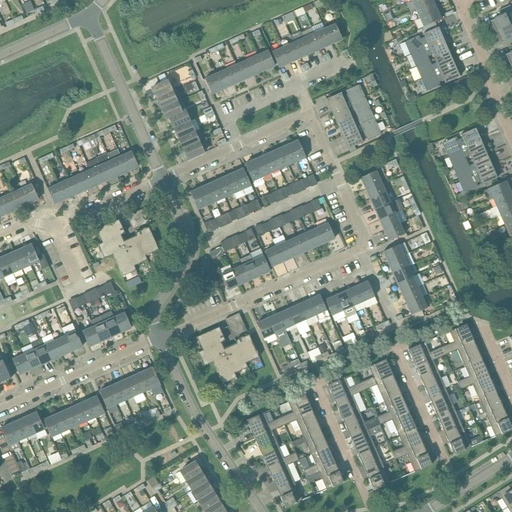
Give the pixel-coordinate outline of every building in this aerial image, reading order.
[(431,0),(410,0),(415,9),(432,2),(431,0)] [(415,9),(419,18),(436,10),(432,2),(415,9)] [(492,21),(493,23),(491,24),(495,32),(511,24),(511,21),(508,13),(511,11),(511,9),(510,5),(498,10),(501,16),(490,21),(490,22),(492,21)] [(436,10),(419,18),(423,27),(434,22),(439,20),(440,20),(436,10)] [(285,23),(294,19),(292,12),(282,17),(285,23)] [(419,36),(405,41),(406,42),(411,54),(442,40),(443,40),(438,28),(438,27),(437,28),(434,22),(423,27),(422,28),(423,31),(426,30),(427,32),(423,34),(424,34),(425,37),(420,40),(418,36),(419,36)] [(321,23),(311,28),(313,33),(320,49),(331,44),(324,29),(321,23)] [(324,29),(331,44),(342,39),(342,38),(341,38),(335,24),(324,29)] [(511,24),(495,32),(499,41),(500,40),(501,42),(500,43),(500,44),(507,40),(510,46),(511,44),(511,24)] [(320,49),(313,33),(303,38),(310,53),(320,49)] [(310,53),(303,38),(293,43),(299,58),(310,53)] [(442,40),(411,54),(416,66),(429,60),(428,56),(432,55),(434,58),(448,52),(449,52),(443,40),(442,40)] [(299,58),(293,43),(282,47),(289,62),(299,58)] [(289,62),(282,47),(272,52),(278,66),(278,67),(289,62)] [(274,65),(268,50),(257,55),(264,70),(275,65),(275,64),(274,65)] [(429,60),(416,66),(416,67),(417,66),(422,78),(421,78),(421,79),(454,64),(449,52),(448,52),(434,58),(436,63),(431,65),(429,60)] [(264,70),(257,55),(246,60),(253,75),(264,70)] [(253,75),(246,60),(236,65),(243,80),(253,75)] [(459,76),(454,64),(421,79),(422,79),(427,90),(427,91),(440,85),(439,85),(438,82),(443,80),(445,83),(444,83),(445,84),(459,77),(459,76)] [(243,80),(236,65),(226,69),(233,84),(243,80)] [(233,84),(226,69),(215,74),(222,89),(233,84)] [(163,74),(157,76),(161,84),(167,81),(163,74)] [(215,74),(205,79),(211,93),(210,93),(211,94),(222,89),(215,74)] [(161,84),(152,88),(157,98),(171,92),(167,81),(161,84)] [(326,100),(331,112),(364,97),(363,97),(358,86),(359,85),(358,85),(345,91),(347,94),(342,97),(341,93),(326,99),(326,100)] [(171,92),(157,98),(161,109),(178,101),(181,100),(176,90),(173,91),(171,92)] [(369,110),(369,109),(369,110),(364,98),(364,97),(331,112),(337,124),(369,110)] [(376,120),(383,118),(378,97),(367,99),(369,109),(373,108),(376,120)] [(169,118),(181,112),(176,102),(178,101),(161,109),(166,120),(170,118),(169,118)] [(374,122),(369,110),(370,110),(369,110),(337,124),(342,136),(375,122),(374,122)] [(189,121),(184,111),(181,112),(169,118),(170,118),(174,128),(189,121)] [(206,119),(214,115),(212,111),(204,115),(206,119)] [(174,128),(179,139),(194,132),(189,121),(174,128)] [(343,136),(342,136),(348,148),(348,149),(349,149),(354,146),(363,142),(362,142),(361,139),(364,137),(366,136),(368,140),(381,134),(380,134),(375,122),(343,136)] [(475,129),(475,128),(460,135),(460,136),(461,135),(462,138),(457,141),(456,138),(456,137),(443,142),(448,155),(481,141),(475,129)] [(194,132),(179,139),(183,149),(198,142),(200,141),(199,130),(194,132)] [(94,134),(87,137),(89,142),(92,150),(96,148),(97,142),(95,139),(94,134)] [(227,143),(225,138),(216,142),(218,146),(227,143)] [(298,140),(298,141),(289,145),(297,162),(306,158),(298,142),(299,141),(298,140)] [(479,141),(448,155),(448,156),(449,155),(454,167),(453,167),(453,168),(467,162),(465,158),(470,156),(471,160),(486,153),(481,141),(479,141)] [(183,149),(188,160),(203,153),(198,142),(183,149)] [(280,149),(288,166),(297,162),(289,145),(280,149)] [(117,149),(107,154),(116,176),(127,171),(120,156),(117,149)] [(271,153),(279,170),(288,166),(280,149),(271,153)] [(137,165),(131,151),(120,156),(127,171),(138,166),(138,165),(137,165)] [(262,156),(270,174),(279,170),(271,153),(262,156)] [(467,162),(453,168),(454,168),(459,179),(459,180),(491,165),(486,153),(471,160),(473,164),(469,166),(467,162)] [(107,154),(96,158),(99,165),(106,180),(116,176),(107,154)] [(254,160),(262,178),(270,174),(262,156),(254,160)] [(244,164),(244,165),(245,165),(252,182),(255,187),(264,183),(262,178),(254,160),(244,164)] [(106,180),(99,165),(89,170),(96,185),(106,180)] [(459,180),(465,192),(464,192),(478,186),(477,186),(476,183),(481,181),(482,184),(482,185),(497,178),(497,177),(491,165),(459,180)] [(243,169),(234,173),(244,196),(253,192),(251,186),(243,170),(244,169),(244,168),(243,169)] [(96,185),(89,170),(79,175),(85,190),(96,185)] [(361,177),(366,189),(381,182),(376,171),(362,177),(361,177)] [(234,173),(225,177),(233,194),(235,200),(244,196),(234,173)] [(85,190),(79,175),(68,179),(75,194),(85,190)] [(225,177),(216,181),(224,198),(233,194),(225,177)] [(75,194),(68,179),(58,184),(65,199),(75,194)] [(492,187),(488,189),(492,198),(509,190),(505,181),(504,181),(498,184),(496,180),(490,183),(492,187)] [(224,198),(216,181),(208,185),(215,202),(224,198)] [(370,199),(385,192),(381,182),(366,189),(370,199)] [(20,189),(27,204),(38,199),(31,184),(20,189)] [(58,184),(47,189),(53,201),(53,203),(53,204),(54,204),(65,199),(58,184)] [(208,185),(199,189),(207,206),(215,202),(208,185)] [(10,194),(17,209),(27,204),(20,189),(10,194)] [(207,206),(199,189),(189,193),(190,194),(197,210),(207,206)] [(511,196),(509,190),(492,198),(496,207),(511,199),(511,196)] [(370,199),(375,210),(390,203),(385,192),(370,199)] [(17,209),(10,194),(0,198),(6,214),(17,209)] [(511,199),(496,207),(489,210),(493,218),(500,215),(511,209),(511,199)] [(375,210),(380,220),(395,213),(390,203),(375,210)] [(145,208),(127,216),(133,230),(151,222),(145,208)] [(511,209),(500,215),(504,224),(511,220),(511,209)] [(380,220),(384,230),(399,223),(395,213),(380,220)] [(125,233),(118,219),(96,230),(102,243),(120,235),(125,233)] [(334,237),(330,228),(328,223),(316,228),(323,243),(335,238),(334,237)] [(390,241),(404,234),(399,223),(384,230),(389,241),(390,241)] [(145,255),(158,250),(148,227),(134,233),(136,236),(145,255)] [(313,248),(323,243),(316,228),(306,232),(313,248)] [(306,232),(296,237),(303,252),(313,248),(306,232)] [(102,243),(97,245),(104,258),(112,254),(126,248),(123,242),(120,235),(102,243)] [(123,242),(126,248),(134,266),(147,260),(145,255),(136,236),(123,242)] [(303,252),(296,237),(285,242),(292,257),(303,252)] [(285,242),(275,246),(282,262),(292,257),(285,242)] [(22,248),(30,266),(39,262),(42,269),(48,266),(49,268),(49,267),(43,254),(37,257),(32,245),(32,244),(22,248)] [(398,245),(383,252),(388,262),(403,256),(398,245)] [(264,251),(271,265),(270,266),(271,267),(282,262),(275,246),(264,251)] [(212,260),(225,254),(223,252),(221,247),(209,252),(212,260)] [(21,270),(30,266),(22,248),(13,252),(21,270)] [(112,254),(122,276),(136,270),(134,266),(126,248),(112,254)] [(12,274),(21,270),(13,252),(5,256),(12,274)] [(248,280),(259,276),(252,260),(250,255),(239,260),(242,265),(248,280)] [(270,270),(263,255),(252,260),(259,276),(270,270)] [(0,269),(4,278),(12,274),(5,256),(0,258),(0,269)] [(403,256),(388,262),(393,273),(408,266),(403,256)] [(227,290),(238,285),(231,270),(221,274),(217,264),(209,267),(218,287),(225,284),(227,289),(227,290)] [(242,265),(231,270),(238,285),(248,280),(242,265)] [(408,266),(393,273),(397,283),(412,277),(408,266)] [(135,284),(127,287),(127,288),(141,282),(139,276),(133,279),(135,284)] [(397,283),(398,283),(402,294),(417,287),(412,277),(397,283)] [(356,287),(363,302),(374,297),(368,283),(368,282),(368,281),(356,287)] [(25,285),(19,288),(21,292),(22,296),(29,293),(28,289),(27,289),(25,285)] [(96,289),(100,298),(108,294),(104,285),(96,289)] [(346,291),(353,306),(363,302),(356,287),(346,291)] [(417,287),(402,294),(407,304),(422,297),(417,287)] [(346,291),(336,296),(342,311),(348,324),(359,319),(353,306),(346,291)] [(75,298),(79,307),(87,303),(83,295),(75,298)] [(320,295),(309,300),(315,315),(326,310),(320,296),(320,295)] [(325,301),(332,316),(342,311),(336,296),(325,301),(325,302),(325,301)] [(422,297),(407,304),(412,315),(426,308),(422,297)] [(298,305),(305,320),(315,315),(309,300),(298,305)] [(288,310),(295,325),(305,320),(298,305),(288,310)] [(277,314),(284,329),(295,325),(288,310),(277,314)] [(131,327),(124,312),(113,317),(120,332),(131,327),(131,326),(131,327)] [(233,337),(247,331),(239,313),(225,319),(233,337)] [(277,314),(267,319),(274,334),(277,341),(280,347),(290,343),(287,336),(284,329),(277,314)] [(100,316),(90,321),(92,327),(99,342),(110,337),(103,322),(100,316)] [(120,332),(113,317),(103,322),(110,337),(120,332)] [(274,334),(267,319),(256,324),(256,325),(257,325),(263,339),(274,334)] [(72,324),(61,328),(64,336),(71,351),(82,346),(82,345),(72,324)] [(474,341),(471,335),(466,324),(449,332),(453,342),(441,347),(445,356),(457,350),(456,349),(474,341)] [(99,342),(92,327),(82,332),(88,346),(88,347),(99,342)] [(225,341),(219,327),(196,337),(202,350),(221,343),(225,341)] [(363,328),(356,331),(359,338),(366,335),(364,331),(363,328)] [(51,334),(41,339),(50,360),(61,356),(54,340),(51,334)] [(245,363),(259,357),(249,335),(235,341),(236,344),(245,363)] [(64,336),(54,340),(61,356),(71,351),(64,336)] [(41,339),(30,343),(31,344),(40,365),(50,360),(41,339)] [(464,366),(481,359),(474,341),(456,349),(457,350),(464,366)] [(408,350),(415,367),(433,359),(433,361),(445,356),(441,347),(429,352),(425,342),(408,350)] [(224,349),(221,343),(202,350),(198,352),(204,366),(212,362),(226,356),(224,349)] [(31,344),(20,349),(23,354),(30,370),(40,365),(31,344)] [(247,368),(245,363),(236,344),(224,349),(226,356),(234,374),(247,368)] [(317,348),(311,351),(316,361),(322,359),(320,354),(317,348)] [(0,354),(0,381),(1,381),(1,382),(9,378),(10,379),(11,378),(2,359),(0,354)] [(19,374),(18,374),(18,375),(30,370),(23,354),(12,359),(19,374)] [(212,362),(222,384),(236,378),(234,374),(226,356),(212,362)] [(361,382),(364,391),(376,386),(376,384),(393,377),(386,359),(368,367),(373,377),(361,382)] [(415,367),(423,384),(440,377),(433,361),(433,359),(415,367)] [(472,384),(489,376),(481,359),(464,366),(469,377),(457,382),(460,390),(472,385),(472,384)] [(143,372),(151,389),(160,385),(153,368),(153,367),(143,372)] [(134,376),(142,393),(151,389),(143,372),(134,376)] [(126,380),(133,397),(142,393),(134,376),(126,380)] [(497,394),(494,387),(489,376),(472,384),(472,385),(479,401),(497,394)] [(327,385),(335,402),(352,395),(353,396),(364,391),(361,382),(349,388),(344,377),(327,385)] [(393,377),(376,384),(376,386),(383,402),(401,394),(393,377)] [(423,384),(430,402),(448,394),(440,377),(423,384)] [(117,384),(125,401),(133,397),(126,380),(117,384)] [(108,387),(116,405),(125,401),(117,384),(108,387)] [(99,392),(107,409),(116,405),(108,387),(99,392),(99,393),(99,392)] [(401,394),(383,402),(388,412),(376,418),(379,425),(391,420),(391,419),(408,411),(401,394)] [(438,419),(455,412),(448,394),(430,402),(438,419)] [(497,394),(479,401),(487,419),(504,411),(497,394)] [(284,426),(295,420),(313,412),(305,395),(288,402),(292,412),(280,418),(284,426)] [(353,396),(352,395),(335,402),(342,420),(360,412),(353,396)] [(87,400),(95,418),(104,414),(97,397),(98,397),(97,396),(87,400)] [(79,404),(86,422),(95,418),(87,400),(79,404)] [(70,408),(78,426),(86,422),(79,404),(70,408)] [(61,412),(69,430),(78,426),(70,408),(61,412)] [(392,420),(386,423),(390,434),(396,431),(399,436),(405,434),(416,429),(413,423),(408,411),(402,414),(391,419),(391,420),(392,420)] [(495,437),(511,429),(511,428),(504,411),(487,419),(495,437)] [(37,412),(27,416),(35,434),(37,439),(47,435),(44,430),(37,413),(37,412)] [(52,416),(60,434),(69,430),(61,412),(52,416)] [(295,420),(303,437),(320,429),(313,412),(295,420)] [(364,423),(360,412),(342,420),(350,437),(366,430),(367,431),(379,425),(376,418),(364,423)] [(455,412),(438,419),(446,437),(463,429),(455,412)] [(284,426),(280,418),(268,423),(264,413),(246,420),(254,438),(271,430),(272,431),(284,426)] [(18,420),(26,438),(35,434),(27,416),(18,420)] [(44,421),(51,438),(60,434),(52,416),(43,420),(43,421),(44,421)] [(10,424),(17,442),(26,438),(18,420),(10,424)] [(121,423),(115,426),(117,430),(116,430),(118,434),(125,431),(123,427),(121,423)] [(10,424),(0,429),(1,429),(11,451),(20,447),(17,442),(10,424)] [(303,437),(310,454),(328,447),(320,429),(303,437)] [(454,455),(471,447),(463,429),(446,437),(454,455)] [(262,455),(279,447),(272,431),(271,430),(254,438),(262,455)] [(357,455),(374,447),(367,431),(366,430),(350,437),(357,455)] [(424,448),(416,430),(399,438),(403,448),(391,453),(394,461),(407,456),(424,448)] [(262,455),(269,472),(287,465),(299,460),(295,452),(283,457),(279,447),(262,455)] [(336,465),(328,447),(310,454),(315,465),(303,470),(306,478),(312,475),(318,473),(318,472),(336,465)] [(357,455),(362,466),(365,472),(382,465),(374,447),(357,455)] [(431,466),(424,448),(407,456),(414,473),(431,466)] [(56,457),(49,460),(51,464),(61,460),(59,456),(58,452),(54,454),(56,457)] [(180,471),(186,481),(200,472),(194,462),(180,471)] [(24,463),(19,465),(22,473),(21,473),(22,476),(23,477),(29,474),(27,470),(24,463)] [(269,472),(274,484),(277,490),(294,483),(287,465),(269,472)] [(343,482),(336,465),(318,472),(318,473),(326,490),(343,482)] [(390,482),(382,465),(365,472),(373,490),(390,482)] [(206,482),(200,472),(186,481),(192,490),(206,482)] [(312,475),(306,478),(309,484),(315,482),(314,480),(312,475)] [(192,490),(190,492),(196,502),(198,500),(212,491),(206,482),(192,490)] [(302,500),(294,483),(277,490),(285,508),(302,500)] [(139,492),(145,488),(143,484),(136,488),(139,492)] [(154,493),(158,490),(162,488),(159,484),(152,489),(154,493)] [(508,485),(497,492),(507,507),(511,504),(511,489),(511,491),(508,485)] [(218,501),(212,491),(198,500),(204,510),(218,501)] [(165,502),(167,506),(175,501),(172,498),(165,502)] [(170,510),(173,508),(177,505),(175,501),(167,506),(170,510)] [(204,510),(200,511),(222,511),(224,511),(218,501),(204,510)]
